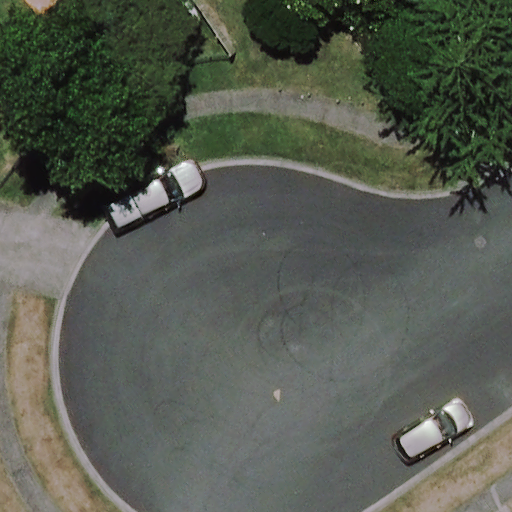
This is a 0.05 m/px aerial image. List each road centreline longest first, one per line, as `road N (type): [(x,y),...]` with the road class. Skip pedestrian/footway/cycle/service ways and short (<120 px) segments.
road 1 (residential): [(511,268),(239,368)]
road 2 (residential): [(230,511),(239,368)]
